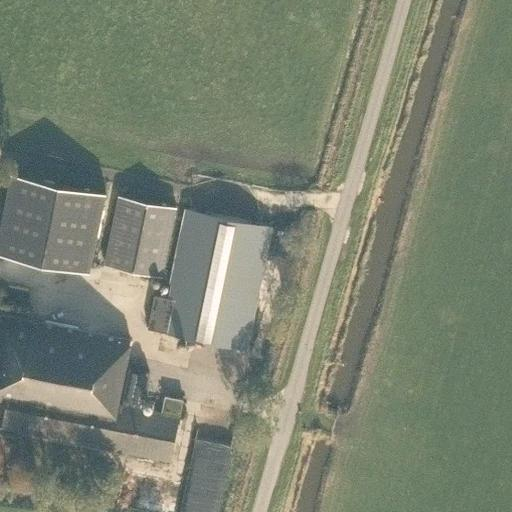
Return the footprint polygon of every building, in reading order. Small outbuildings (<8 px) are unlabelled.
[(105,192),(11,173),(0,230),(0,252),(90,270),(105,192)] [(120,194),(105,264),(162,276),(177,206),(120,194)] [(155,294),(148,327),(245,347),(270,225),(188,208),(170,297),(155,294)] [(26,299),(29,288),(7,284),(5,295),(26,299)] [(167,395),(163,412),(119,403),(132,340),(2,315),(0,325),(0,398),(7,400),(2,427),(173,460),(185,399),(167,395)]
